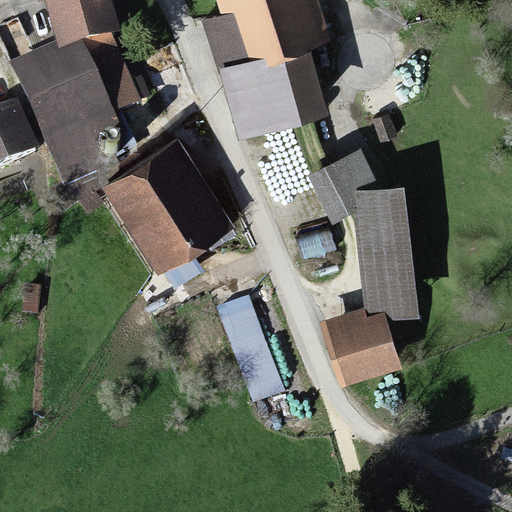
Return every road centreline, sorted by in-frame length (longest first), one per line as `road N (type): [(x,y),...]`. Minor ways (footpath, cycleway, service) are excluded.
road 1 (track): [(169,0),(320,374),(358,426),(404,452),(511,415)]
road 2 (track): [(404,452),(511,506)]
